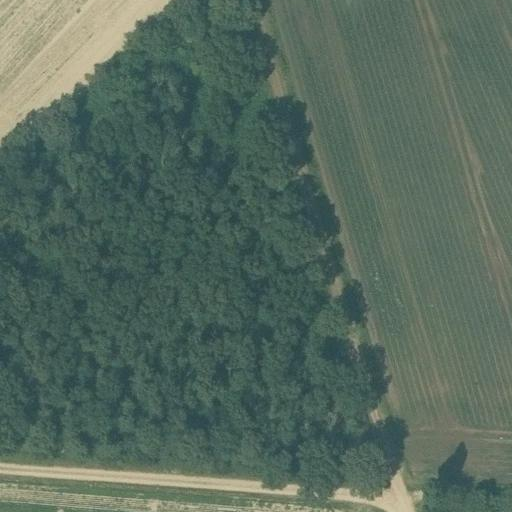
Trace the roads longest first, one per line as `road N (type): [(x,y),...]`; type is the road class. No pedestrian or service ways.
road 1 (track): [(399,491),(243,0)]
road 2 (track): [(0,462),(399,491)]
